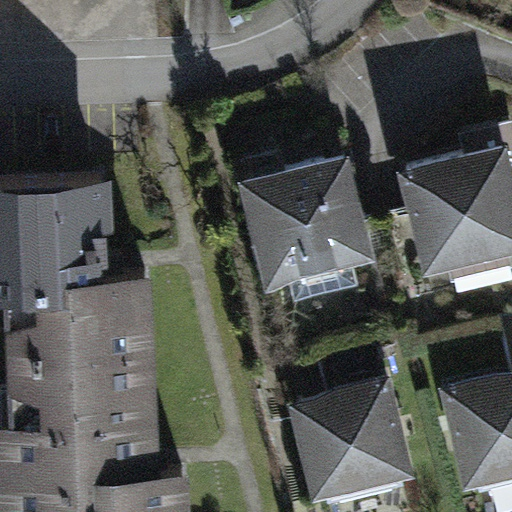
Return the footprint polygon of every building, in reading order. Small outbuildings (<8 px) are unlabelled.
[(511,148),(507,130),(397,157),(423,267),(511,245),(511,148)] [(349,140),(238,167),(264,277),(375,250),(349,140)] [(104,189),(0,191),(0,363),(157,363),(155,273),(106,274),(104,189)] [(511,362),(441,379),(464,478),(511,467),(511,362)] [(158,468),(157,363),(0,363),(0,511),(189,511),(190,468),(158,468)] [(392,368),(290,392),(313,491),(415,468),(392,368)]
